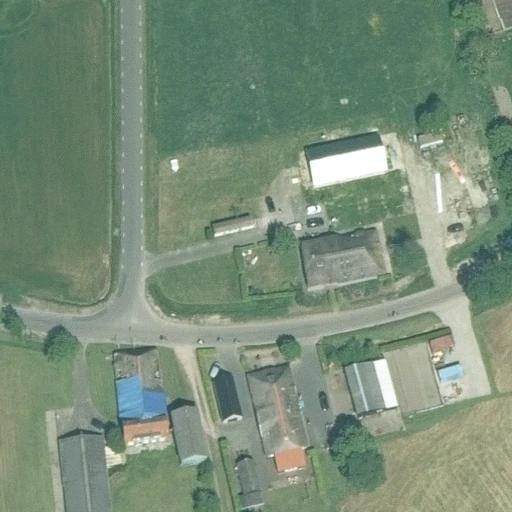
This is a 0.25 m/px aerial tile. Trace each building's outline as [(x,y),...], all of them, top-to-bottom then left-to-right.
[(503,111),(499,96),(484,100),(488,115),(503,111)] [(464,150),(490,141),(479,108),(453,117),(464,150)] [(375,138),(304,154),(312,189),(382,174),(375,138)] [(212,242),(252,234),(250,223),(209,231),(212,242)] [(299,250),(307,291),(382,276),(380,259),(374,235),(299,250)] [(401,401),(441,393),(429,334),(389,342),(401,401)] [(165,444),(154,353),(111,358),(119,428),(120,428),(123,449),(165,444)] [(343,374),(356,422),(395,411),(382,364),(343,374)] [(247,382),(266,461),(305,452),(287,373),(247,382)] [(440,379),(445,394),(460,389),(455,374),(440,379)] [(212,388),(221,426),(240,422),(231,384),(212,388)] [(168,420),(178,470),(205,465),(196,415),(168,420)] [(108,511),(105,472),(120,470),(117,451),(103,453),(102,441),(57,445),(63,494),(64,511),(108,511)] [(235,468),(245,511),(261,507),(251,465),(235,468)]
